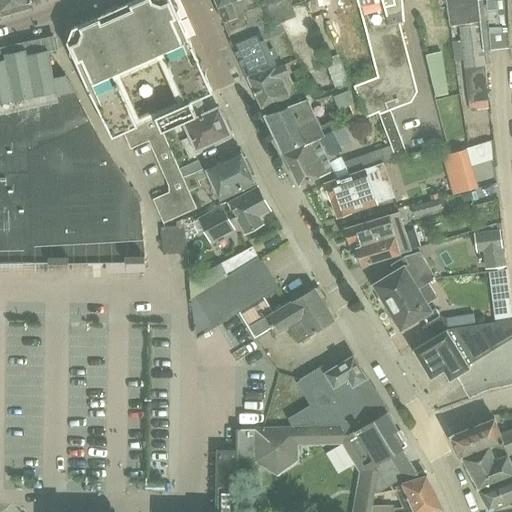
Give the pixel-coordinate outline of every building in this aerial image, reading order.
[(0,0),(0,10),(30,3),(29,0),(0,0)] [(170,185),(170,192),(155,199),(165,223),(197,208),(164,129),(197,114),(191,101),(214,91),(173,0),(131,0),(71,28),(67,41),(114,136),(128,130),(131,137),(128,139),(132,148),(150,140),(170,185)] [(232,38),(268,23),(269,23),(261,5),(258,0),(216,0),(219,7),(225,22),(232,38)] [(260,0),(269,23),(275,20),(275,22),(281,20),(283,23),(282,21),(297,16),(290,0),(288,0),(276,4),(274,0),(260,0)] [(357,0),(377,75),(354,84),(367,116),(378,111),(379,113),(392,109),(412,101),(418,90),(400,20),(406,19),(405,9),(403,0),(357,0)] [(487,99),(482,50),(483,50),(477,0),(446,0),(450,24),(460,23),(467,101),(487,99)] [(507,28),(508,48),(511,47),(511,0),(477,0),(483,50),(490,50),(488,30),(507,28)] [(275,64),(274,60),(279,57),(274,46),(270,48),(260,28),(269,23),(268,23),(232,38),(232,39),(231,40),(247,74),(275,64)] [(0,267),(104,264),(99,174),(68,175),(67,102),(67,101),(81,101),(66,74),(55,77),(50,51),(58,49),(55,35),(0,46),(0,267)] [(427,54),(437,95),(448,93),(441,51),(427,54)] [(338,88),(351,83),(339,52),(326,57),(338,88)] [(290,96),(312,87),(308,76),(306,77),(302,67),(294,70),(298,80),(293,82),(290,75),(291,75),(285,64),(249,77),(262,106),(290,96)] [(352,88),(334,96),(339,108),(359,100),(358,97),(356,98),(352,88)] [(266,115),(275,133),(316,116),(308,100),(266,115)] [(359,100),(350,104),(355,117),(365,113),(359,100)] [(81,101),(67,101),(68,175),(99,174),(122,174),(81,101)] [(479,112),(499,111),(498,101),(478,102),(479,112)] [(198,148),(230,133),(219,108),(184,124),(189,135),(187,135),(188,137),(183,139),(191,157),(200,152),(198,148)] [(392,109),(379,113),(391,144),(397,157),(408,154),(392,109)] [(284,152),(285,152),(336,131),(335,130),(341,127),(337,118),(320,126),(316,116),(275,133),(284,152)] [(341,141),(336,131),(285,152),(301,184),(334,170),(330,161),(324,149),(342,142),(341,141)] [(345,161),(342,162),(349,174),(366,168),(374,166),(384,162),(385,161),(397,157),(391,144),(370,152),(345,161)] [(472,165),(467,149),(442,155),(453,195),(478,188),(472,165)] [(221,198),(256,182),(241,150),(206,166),(206,167),(186,176),(193,189),(201,185),(199,180),(210,175),(221,198)] [(198,160),(183,167),(185,172),(201,165),(198,160)] [(326,182),(320,188),(324,198),(332,199),(338,216),(378,202),(395,196),(389,179),(372,185),(366,168),(349,174),(338,178),(326,182)] [(104,264),(145,262),(140,199),(122,174),(99,174),(104,264)] [(211,242),(236,228),(233,224),(240,221),(246,232),(264,222),(260,215),(271,209),(258,186),(229,202),(233,209),(227,212),(223,204),(198,217),(211,242)] [(416,202),(412,205),(415,216),(442,208),(441,200),(440,197),(417,204),(416,202)] [(362,264),(411,249),(400,211),(346,228),(350,243),(349,244),(351,249),(356,248),(353,252),(356,261),(361,263),(362,263),(362,264)] [(164,254),(187,252),(185,224),(184,224),(176,225),(166,226),(161,226),(164,254)] [(190,279),(192,294),(259,256),(253,246),(222,263),(221,262),(203,272),(190,279)] [(388,306),(429,281),(436,277),(420,251),(404,256),(391,263),(396,271),(374,284),(388,306)] [(278,288),(259,256),(192,294),(194,322),(200,321),(206,331),(240,311),(265,296),(278,288)] [(507,269),(489,271),(491,288),(509,286),(507,269)] [(431,285),(429,281),(388,306),(401,329),(423,316),(427,323),(441,315),(436,307),(432,310),(421,291),(431,285)] [(315,286),(274,311),(265,296),(240,311),(254,337),(272,326),(275,331),(287,325),(298,341),(335,320),(315,286)] [(511,289),(502,290),(503,315),(511,314),(511,289)] [(446,317),(447,325),(447,327),(467,324),(468,324),(474,323),(473,312),(466,314),(446,317)] [(469,364),(511,337),(511,318),(447,328),(413,349),(431,379),(444,370),(450,380),(471,368),(469,364)] [(81,340),(81,353),(114,353),(113,339),(81,340)] [(347,434),(388,412),(353,355),(326,371),(322,365),(300,379),(316,405),(290,421),(293,425),(341,425),(347,434)] [(341,425),(239,429),(239,452),(255,452),(255,461),(278,475),(300,460),(299,444),(343,443),(360,472),(352,511),(371,511),(375,492),(379,492),(402,478),(419,473),(403,447),(408,444),(405,440),(407,439),(401,429),(399,430),(388,412),(347,434),(341,425)] [(452,435),(462,455),(509,437),(511,443),(511,442),(511,428),(502,433),(495,417),(452,435)] [(462,455),(479,487),(511,473),(511,464),(508,454),(511,452),(511,442),(511,443),(509,437),(462,455)] [(239,511),(239,445),(219,445),(217,511),(239,511)] [(511,473),(479,487),(490,508),(511,499),(511,473)] [(394,507),(394,510),(443,507),(427,474),(403,482),(405,486),(398,490),(396,490),(403,506),(394,507)] [(394,502),(374,502),(372,511),(389,511),(393,511),(394,510),(394,507),(394,502)]
